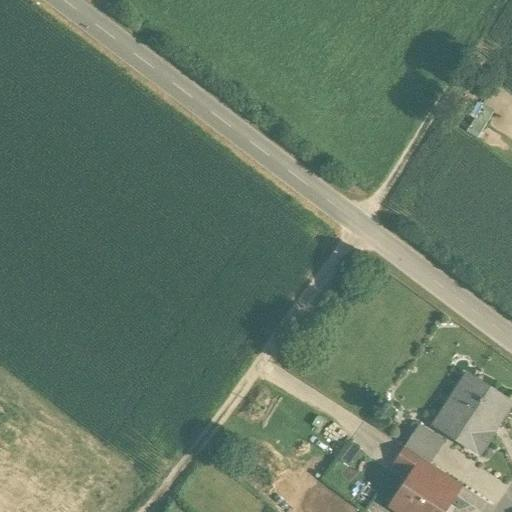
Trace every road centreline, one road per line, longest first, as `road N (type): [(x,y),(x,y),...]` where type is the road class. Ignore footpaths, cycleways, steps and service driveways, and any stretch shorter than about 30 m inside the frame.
road 1 (track): [(157,511),(354,247),(511,8)]
road 2 (tertiary): [(61,0),(511,344)]
